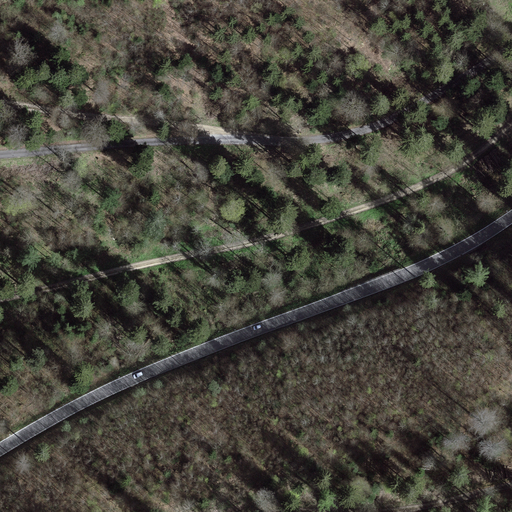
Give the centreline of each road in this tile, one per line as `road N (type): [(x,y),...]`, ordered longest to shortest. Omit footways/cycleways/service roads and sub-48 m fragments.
road 1 (tertiary): [(0,449),(149,371),(405,274),(511,216)]
road 2 (track): [(0,301),(351,211),(423,184),(511,123)]
road 3 (unclassified): [(511,43),(339,131),(0,152)]
road 4 (track): [(0,100),(207,130),(212,140)]
road 5 (track): [(511,486),(328,511)]
